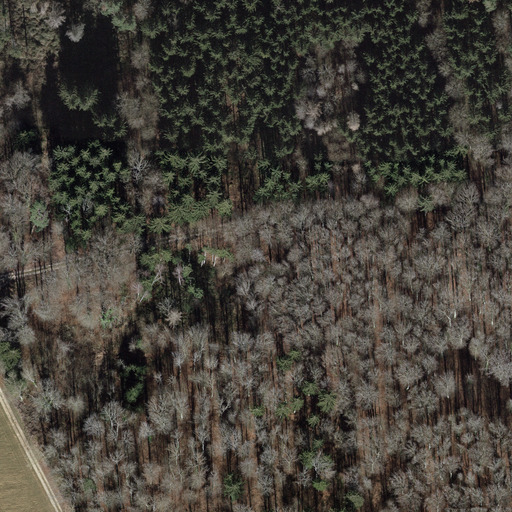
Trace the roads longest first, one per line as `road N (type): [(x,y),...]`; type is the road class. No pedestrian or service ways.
road 1 (track): [(0,274),(240,222),(511,200)]
road 2 (track): [(0,395),(58,511)]
